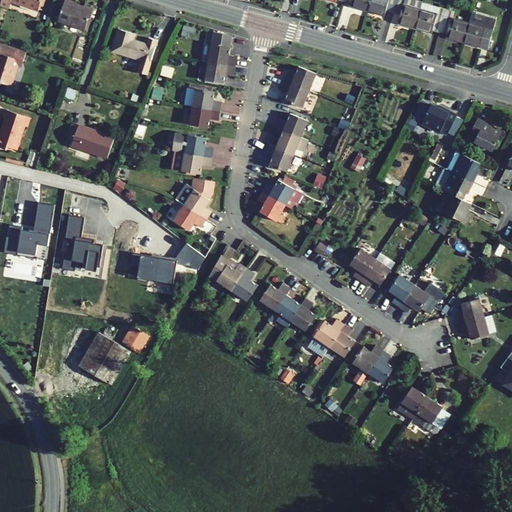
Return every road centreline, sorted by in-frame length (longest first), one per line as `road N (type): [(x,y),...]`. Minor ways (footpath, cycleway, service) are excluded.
road 1 (residential): [(265,25),(236,193),(240,221),(393,330),(423,342)]
road 2 (tertiary): [(265,25),(504,93)]
road 3 (tertiary): [(0,363),(45,439),(51,511)]
